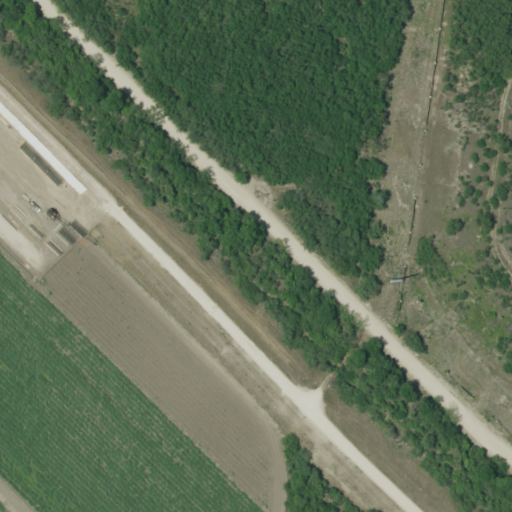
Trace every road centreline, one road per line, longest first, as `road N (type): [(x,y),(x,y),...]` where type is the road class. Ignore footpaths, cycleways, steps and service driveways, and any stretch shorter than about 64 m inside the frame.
road 1 (residential): [(511,452),(41,0)]
road 2 (residential): [(417,511),(0,93)]
